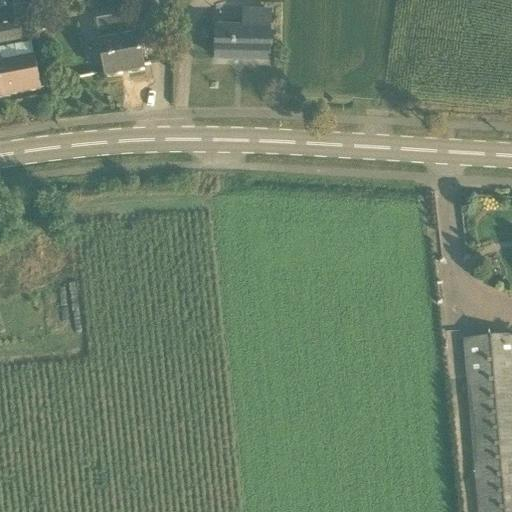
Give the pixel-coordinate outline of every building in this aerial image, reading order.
[(0,0),(0,11),(24,6),(23,0),(0,0)] [(47,24),(46,9),(36,10),(38,25),(47,24)] [(242,29),(217,29),(216,60),(269,61),(270,12),(243,11),(242,29)] [(144,70),(138,37),(124,39),(120,16),(97,20),(102,44),(100,44),(107,77),(144,70)] [(0,24),(0,43),(34,37),(31,19),(0,24)] [(35,57),(34,57),(2,63),(0,50),(0,98),(42,90),(35,57)] [(511,511),(511,336),(464,341),(479,511),(511,511)]
